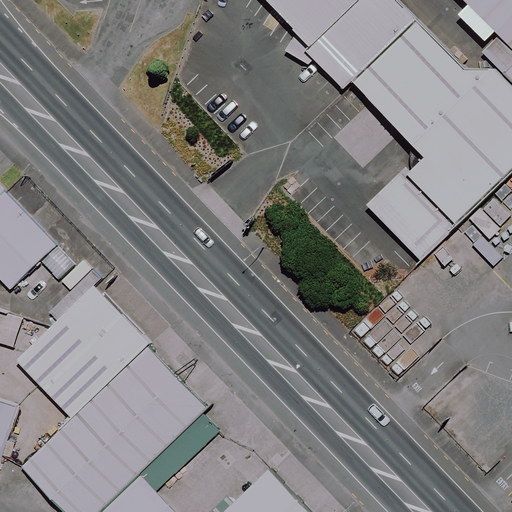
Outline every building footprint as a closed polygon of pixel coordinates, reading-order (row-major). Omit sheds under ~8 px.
[(433,25),(407,0),(276,0),(274,3),(366,92),(433,25)] [(511,24),(488,49),(511,72),(511,24)] [(442,273),(511,202),(511,99),(439,28),(374,94),(449,168),(393,225),(442,273)] [(77,251),(0,174),(0,270),(28,299),(77,251)] [(92,421),(168,345),(116,293),(39,368),(92,421)] [(0,367),(16,317),(0,311),(0,367)] [(92,421),(38,474),(75,511),(127,511),(157,483),(232,409),(168,345),(92,421)] [(36,417),(0,405),(0,491),(11,495),(36,417)] [(231,470),(248,487),(268,467),(252,450),(231,470)] [(248,511),(326,511),(288,473),(248,511)] [(186,511),(157,483),(127,511),(186,511)]
